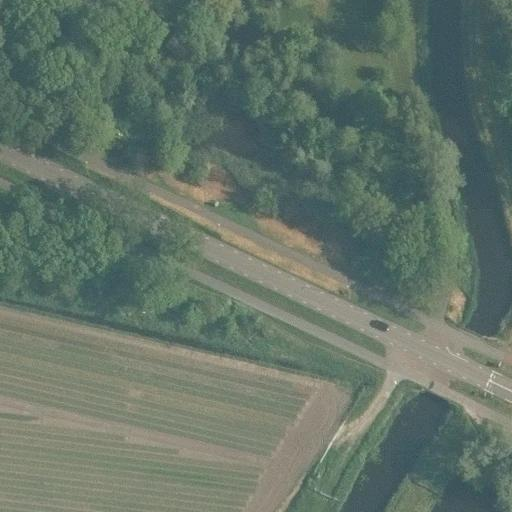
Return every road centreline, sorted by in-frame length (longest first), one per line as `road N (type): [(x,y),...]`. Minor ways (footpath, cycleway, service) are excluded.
road 1 (tertiary): [(0,146),(417,344)]
road 2 (track): [(265,511),(325,438),(358,431)]
